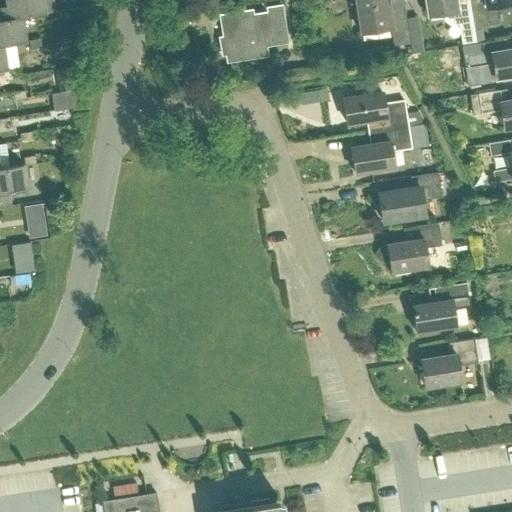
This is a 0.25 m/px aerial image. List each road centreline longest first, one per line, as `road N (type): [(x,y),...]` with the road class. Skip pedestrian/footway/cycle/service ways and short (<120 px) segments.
road 1 (residential): [(511,410),(399,430),(365,415),(260,119),(236,109),(114,116)]
road 2 (unclassified): [(114,116),(75,311),(27,392),(0,410)]
